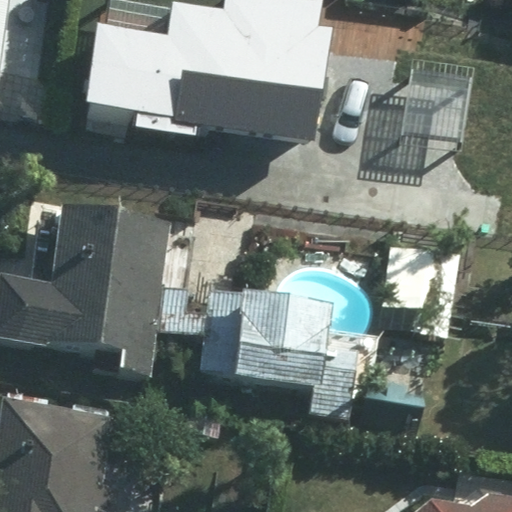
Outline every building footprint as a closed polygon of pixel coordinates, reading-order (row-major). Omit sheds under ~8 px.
[(0,0),(0,77),(10,0),(0,0)] [(100,22),(85,112),(151,123),(146,109),(311,136),(328,31),(315,29),(319,8),(267,0),(223,0),(222,9),(169,0),(164,32),(100,22)] [(0,290),(0,359),(97,367),(95,386),(153,391),(167,234),(53,224),(47,295),(0,290)] [(457,267),(390,260),(383,339),(449,346),(457,267)] [(199,335),(193,390),(317,404),(326,328),(221,315),(218,338),(199,335)] [(115,511),(117,490),(94,488),(97,443),(51,439),(52,422),(0,418),(0,511),(115,511)]
